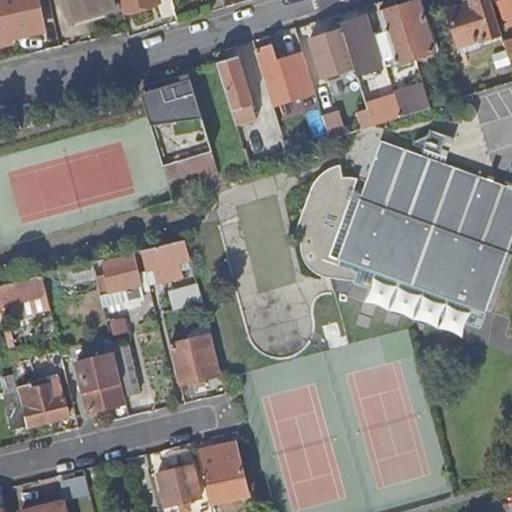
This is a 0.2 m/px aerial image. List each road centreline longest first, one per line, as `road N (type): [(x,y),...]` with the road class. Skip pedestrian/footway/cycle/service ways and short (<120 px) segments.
road 1 (residential): [(0,86),(142,56),(318,0)]
road 2 (residential): [(217,415),(0,468)]
